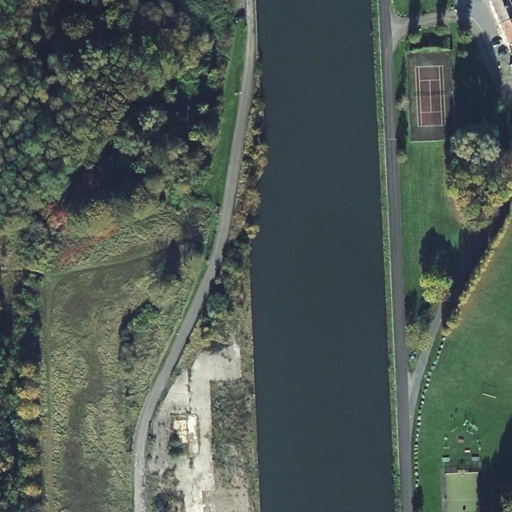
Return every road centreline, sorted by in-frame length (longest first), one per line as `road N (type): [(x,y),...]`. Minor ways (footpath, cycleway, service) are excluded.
road 1 (residential): [(408,511),(406,408),(416,376),(511,184)]
road 2 (residential): [(385,0),(387,29),(478,18)]
